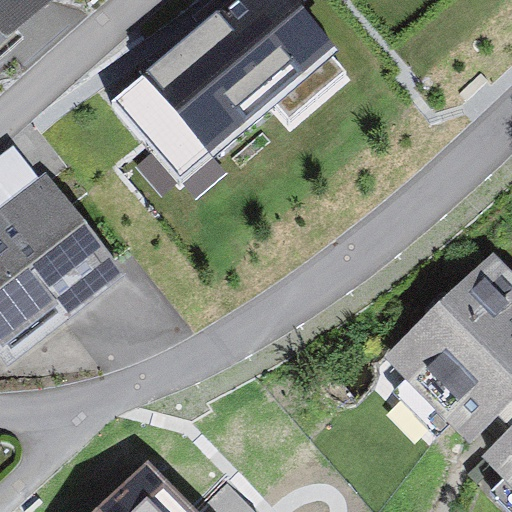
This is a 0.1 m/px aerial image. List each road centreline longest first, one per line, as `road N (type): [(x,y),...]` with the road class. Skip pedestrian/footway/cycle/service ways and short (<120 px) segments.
road 1 (residential): [(511,130),(311,297),(72,421)]
road 2 (residential): [(0,117),(137,0)]
